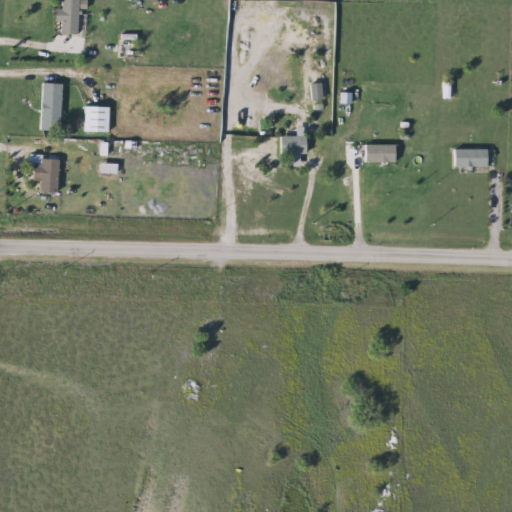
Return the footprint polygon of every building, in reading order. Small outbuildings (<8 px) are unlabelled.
[(57,35),(57,0),(75,0),(75,35),(57,35)] [(118,58),(118,40),(135,40),(135,58),(118,58)] [(57,132),(35,131),(38,83),(60,84),(57,132)] [(106,133),(80,133),(80,106),(106,106),(106,133)] [(303,136),(303,155),(276,155),(276,136),(303,136)] [(392,163),(359,163),(359,145),(392,145),(392,163)] [(449,167),(449,149),(483,149),(483,167),(449,167)]
